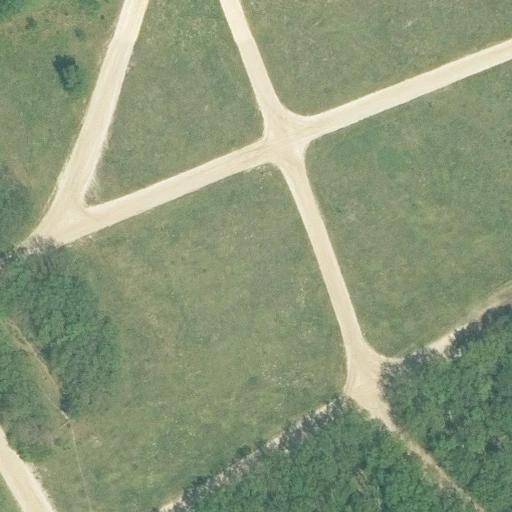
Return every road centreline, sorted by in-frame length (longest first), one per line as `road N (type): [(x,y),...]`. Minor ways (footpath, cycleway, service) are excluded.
road 1 (track): [(466,511),(408,457),(376,410),(229,0)]
road 2 (track): [(511,50),(49,240),(0,268)]
road 3 (track): [(177,511),(511,314)]
road 4 (track): [(49,240),(136,0)]
